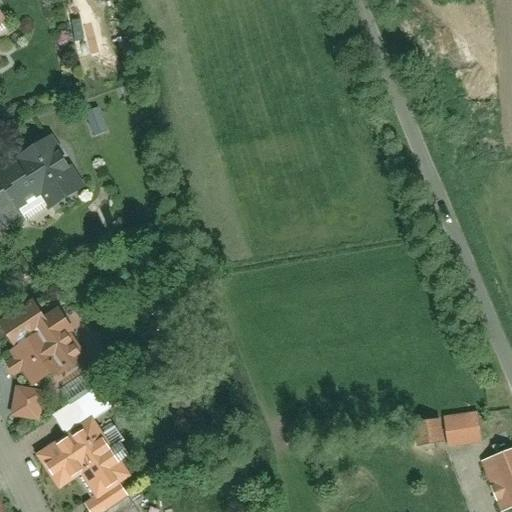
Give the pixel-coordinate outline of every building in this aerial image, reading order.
[(0,65),(1,65),(0,63),(0,28),(8,24),(0,10),(0,65)] [(10,163),(14,169),(0,177),(0,239),(17,229),(9,215),(35,199),(44,213),(77,193),(45,142),(10,163)] [(0,345),(28,395),(81,366),(50,310),(35,318),(27,303),(0,318),(0,345)] [(441,417),(442,451),(481,449),(480,415),(441,417)] [(36,455),(59,495),(77,485),(87,503),(123,483),(112,464),(123,458),(100,419),(62,440),(36,455)] [(432,424),(413,425),(415,450),(434,449),(432,424)] [(511,453),(478,467),(495,511),(507,511),(511,510),(511,453)] [(86,508),(88,511),(114,511),(123,506),(112,491),(86,508)]
